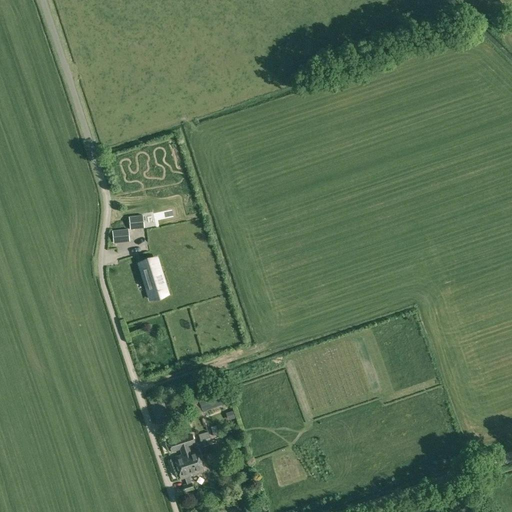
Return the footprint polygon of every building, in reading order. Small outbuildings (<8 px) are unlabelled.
[(130,229),(144,227),(143,215),(128,217),(130,229)] [(112,231),(113,243),(130,242),(129,230),(112,231)] [(163,284),(155,258),(142,262),(145,270),(142,271),(146,282),(148,281),(150,287),(147,288),(151,299),(160,296),(159,292),(160,292),(159,289),(158,289),(157,286),(163,284)] [(199,400),(200,402),(203,413),(226,404),(221,391),(199,400)] [(162,400),(145,405),(152,425),(168,420),(162,400)] [(203,413),(200,402),(188,407),(192,418),(203,413)] [(199,434),(200,440),(201,444),(225,436),(223,427),(199,434)] [(185,478),(189,476),(204,471),(197,450),(190,452),(189,446),(195,444),(192,435),(169,442),(172,452),(182,449),(183,454),(174,457),(181,479),(185,478)] [(192,483),(187,484),(183,486),(185,492),(194,489),(192,483)]
